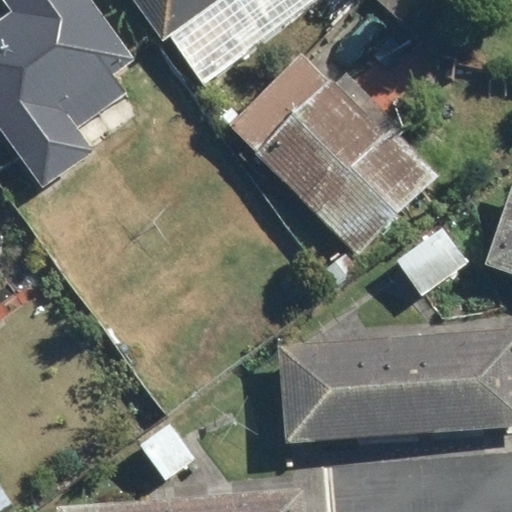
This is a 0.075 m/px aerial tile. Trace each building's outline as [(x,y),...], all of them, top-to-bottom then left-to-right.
[(105,0),(0,0),(12,16),(0,24),(0,124),(52,195),(112,151),(94,127),(135,97),(120,77),(148,57),(105,0)] [(139,0),(174,44),(229,0),(139,0)] [(436,180),(342,75),(264,145),(358,250),(436,180)] [(511,185),(485,264),(511,273),(511,185)] [(511,333),(281,343),(286,445),(511,435),(511,333)] [(311,511),(310,490),(61,510),(61,511),(311,511)]
